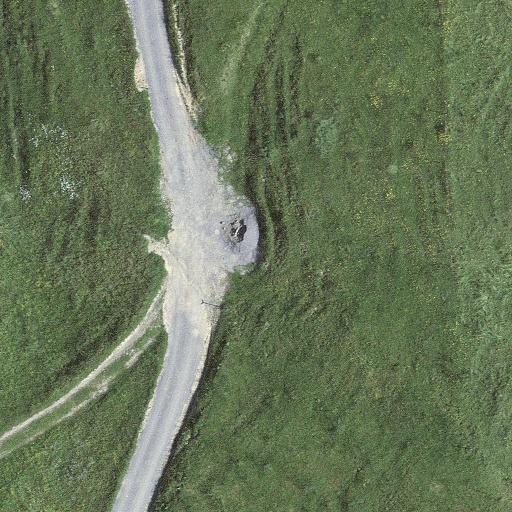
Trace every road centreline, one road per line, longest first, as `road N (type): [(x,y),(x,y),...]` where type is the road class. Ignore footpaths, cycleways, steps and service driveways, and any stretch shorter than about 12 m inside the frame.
road 1 (track): [(153,0),(193,196),(199,288)]
road 2 (track): [(199,288),(0,443)]
road 3 (track): [(199,288),(129,511)]
